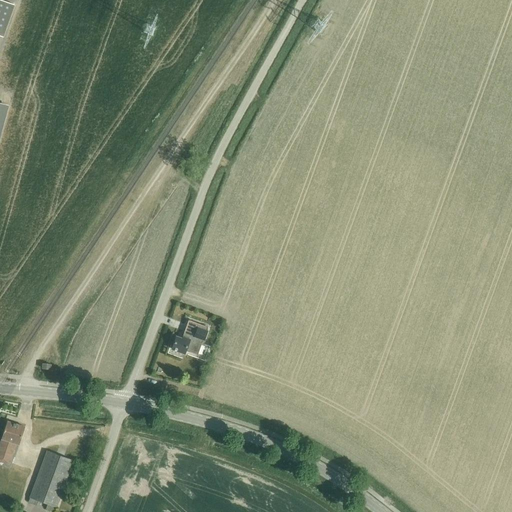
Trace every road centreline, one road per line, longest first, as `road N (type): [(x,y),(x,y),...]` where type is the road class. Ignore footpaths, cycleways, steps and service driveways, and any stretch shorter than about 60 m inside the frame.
road 1 (unclassified): [(23,389),(272,0)]
road 2 (unclassified): [(124,403),(203,188),(301,0)]
road 3 (secondary): [(380,511),(308,461),(230,430),(124,403)]
